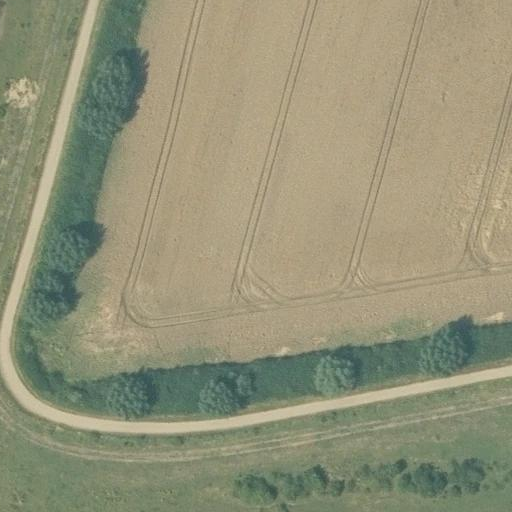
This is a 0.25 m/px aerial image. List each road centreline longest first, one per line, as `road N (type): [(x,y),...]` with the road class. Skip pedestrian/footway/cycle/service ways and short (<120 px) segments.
road 1 (track): [(0,407),(39,440),(105,458),(151,459),(511,399)]
road 2 (track): [(61,0),(0,241)]
